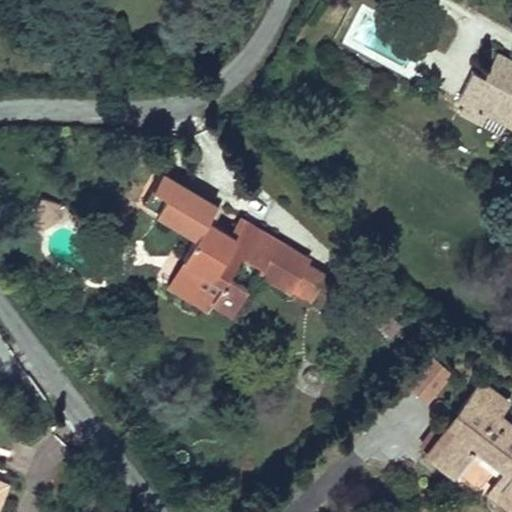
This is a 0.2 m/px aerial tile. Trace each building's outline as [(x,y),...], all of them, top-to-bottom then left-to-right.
[(511,58),(491,48),(480,69),(466,62),(453,89),(457,91),(453,99),(467,106),(470,100),(478,105),(482,97),(499,106),(496,112),(511,120),(511,58)] [(184,189),(179,198),(215,219),(220,210),(184,189)] [(305,271),(234,230),(229,238),(210,227),(215,219),(179,198),(168,217),(199,236),(170,285),(204,304),(208,297),(233,311),(246,288),(227,277),(240,256),(262,269),(295,288),(305,271)] [(60,223),(68,211),(53,200),(36,225),(45,231),(60,223)] [(238,222),(234,230),(305,271),(309,264),(238,222)] [(291,294),(295,288),(262,269),(258,275),(291,294)] [(427,407),(451,377),(428,360),(405,390),(427,407)] [(481,504),(491,511),(509,511),(511,509),(511,428),(495,415),(503,404),(480,385),(425,453),(476,493),(499,464),(508,471),(481,504)]
